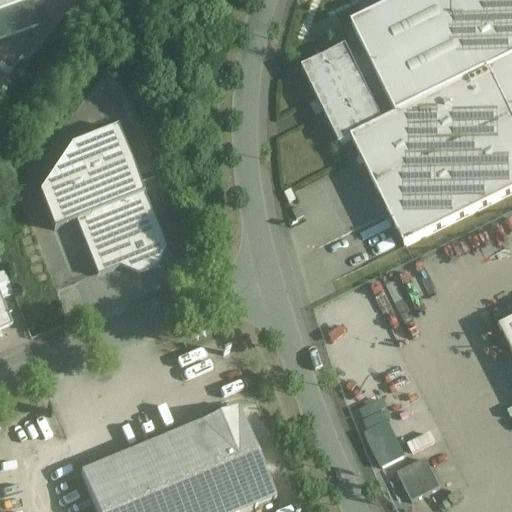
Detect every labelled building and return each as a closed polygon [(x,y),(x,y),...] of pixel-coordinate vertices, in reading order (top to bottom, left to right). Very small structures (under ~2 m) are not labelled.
[(0,0),(0,22),(43,6),(40,0),(0,0)] [(363,1),(342,11),(397,120),(384,126),(346,51),(302,72),(340,148),(351,143),(360,161),(364,169),(404,250),(511,197),(511,0),(410,0),(372,19),(363,1)] [(165,252),(117,131),(71,149),(39,196),(54,233),(75,224),(97,279),(120,270),(138,278),(157,270),(165,252)] [(360,171),(364,169),(360,161),(356,164),(360,171)] [(0,298),(0,332),(12,327),(0,298)] [(511,324),(499,332),(511,357),(511,324)] [(238,409),(82,474),(96,511),(256,511),(277,504),(238,409)] [(428,461),(399,475),(413,504),(442,490),(428,461)]
